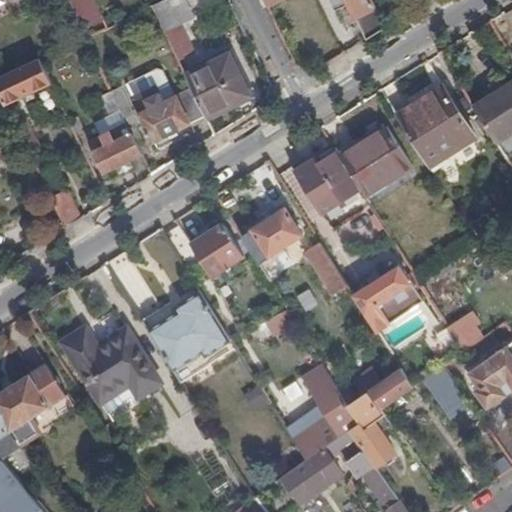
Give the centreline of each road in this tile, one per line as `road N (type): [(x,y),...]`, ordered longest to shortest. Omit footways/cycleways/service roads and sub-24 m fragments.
road 1 (residential): [(0,295),(292,111)]
road 2 (residential): [(292,111),(472,0)]
road 3 (residential): [(242,0),(292,111)]
